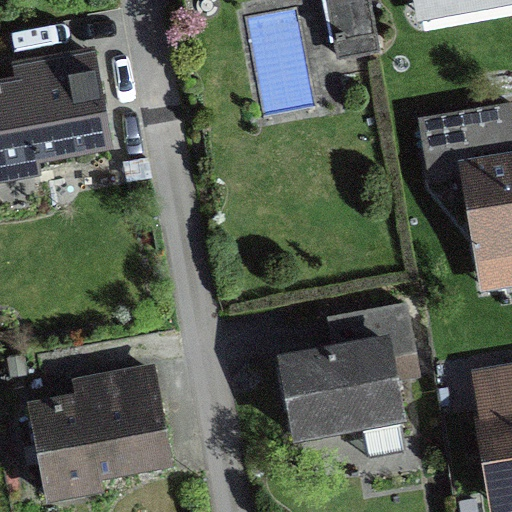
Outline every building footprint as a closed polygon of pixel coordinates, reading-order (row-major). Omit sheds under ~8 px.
[(373,0),(328,0),(338,55),(382,48),(373,0)] [(511,17),(511,0),(418,0),(424,34),(511,17)] [(0,188),(116,164),(95,60),(17,76),(19,86),(0,90),(0,188)] [(511,119),(422,134),(432,192),(471,186),(486,271),(511,266),(511,119)] [(391,355),(288,374),(302,452),(405,433),(391,355)] [(172,476),(155,374),(76,387),(81,412),(36,419),(51,511),(66,511),(107,505),(104,488),(172,476)] [(511,511),(511,382),(479,389),(491,435),(496,511),(511,511)]
